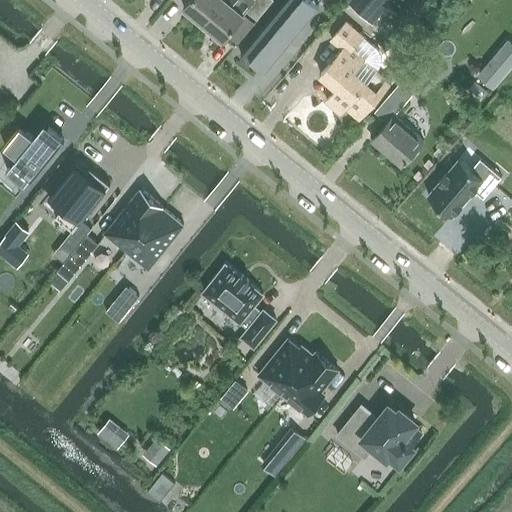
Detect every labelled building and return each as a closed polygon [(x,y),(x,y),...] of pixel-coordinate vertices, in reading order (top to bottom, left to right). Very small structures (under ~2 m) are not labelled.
[(189,0),(183,7),(203,24),(222,0),(189,0)] [(271,0),(222,0),(203,24),(222,40),(247,10),(256,18),(271,0)] [(263,66),(268,70),(320,4),(314,0),(286,0),(242,55),(260,70),(263,66)] [(349,0),(349,1),(361,12),(371,0),(383,10),(392,0),(349,0)] [(346,21),(331,39),(342,48),(320,74),(337,88),(326,100),(341,113),(367,82),(366,81),(376,71),(379,67),(380,63),(380,59),(379,55),(377,51),(374,48),(362,38),(363,36),(346,21)] [(511,44),(509,41),(480,75),(492,86),(511,63),(511,44)] [(411,95),(397,83),(390,92),(391,93),(375,111),(387,121),(372,140),(402,165),(423,140),(394,115),(411,95)] [(46,123),(45,122),(33,136),(20,126),(5,146),(17,156),(7,169),(8,170),(9,169),(28,184),(64,139),(49,127),(47,129),(44,126),(46,123)] [(459,157),(428,194),(452,215),(474,189),(484,197),(502,175),(491,167),(482,177),(459,157)] [(111,184),(79,158),(51,192),(65,204),(55,216),(57,217),(60,213),(76,226),(111,184)] [(164,205),(142,188),(106,232),(128,250),(164,205)] [(185,223),(164,205),(128,250),(150,267),(185,223)] [(58,270),(69,280),(99,243),(87,234),(58,270)] [(225,264),(203,291),(248,328),(242,335),(254,346),(277,319),(264,308),(263,310),(255,304),(263,294),(263,295),(264,293),(263,292),(250,282),(251,281),(250,280),(249,280),(242,274),(243,274),(241,273),(240,274),(227,264),(228,263),(226,262),(225,264)] [(127,285),(106,310),(119,321),(140,295),(127,285)] [(301,322),(271,359),(295,379),(330,337),(328,336),(326,339),(314,329),(312,331),(301,322)] [(334,375),(351,354),(330,337),(295,379),(320,399),(337,379),(334,375)] [(236,381),(223,397),(233,406),(247,390),(236,381)] [(357,410),(337,434),(365,456),(374,446),(387,457),(390,453),(400,462),(422,433),(413,425),(416,422),(400,409),(398,412),(389,405),(374,424),(357,410)] [(275,450),(288,460),(306,438),(293,428),(275,450)] [(161,460),(172,448),(160,437),(148,449),(161,460)]
